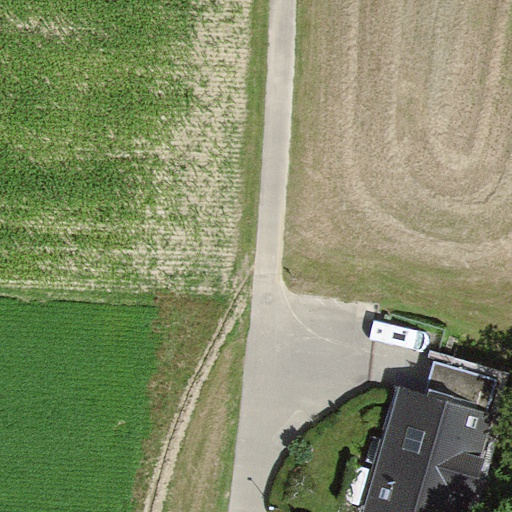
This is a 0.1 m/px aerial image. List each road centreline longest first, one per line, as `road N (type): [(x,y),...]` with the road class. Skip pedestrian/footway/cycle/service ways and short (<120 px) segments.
road 1 (track): [(261,383),(273,301),(286,0)]
road 2 (residential): [(244,511),(261,383)]
